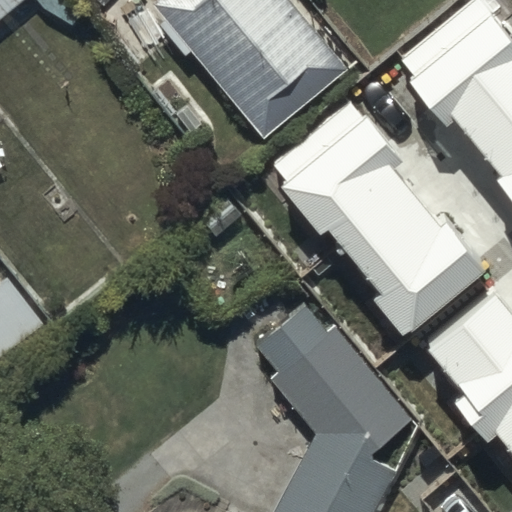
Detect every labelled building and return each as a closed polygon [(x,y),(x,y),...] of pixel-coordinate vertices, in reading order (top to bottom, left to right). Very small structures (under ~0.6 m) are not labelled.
[(0,0),(0,24),(32,0),(0,0)] [(289,0),(165,0),(153,10),(271,153),(357,82),(289,0)] [(360,123),(279,184),(379,315),(377,316),(423,377),(505,314),(360,123)] [(7,281),(0,286),(0,366),(46,330),(7,281)] [(317,440),(279,511),(374,511),(393,477),(368,464),(414,427),(337,331),(330,336),(300,299),(246,342),(278,381),(273,385),(317,440)]
